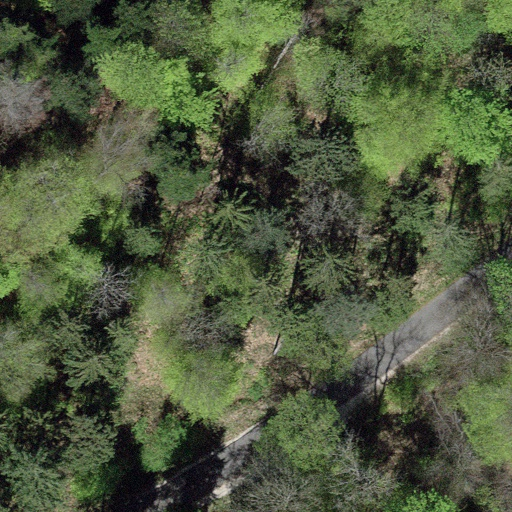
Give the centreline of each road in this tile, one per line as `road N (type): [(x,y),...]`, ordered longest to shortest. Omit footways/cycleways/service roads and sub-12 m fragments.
road 1 (track): [(0,151),(73,149),(391,72),(511,56)]
road 2 (unclassified): [(143,511),(332,393),(511,256)]
road 3 (track): [(247,448),(0,440)]
